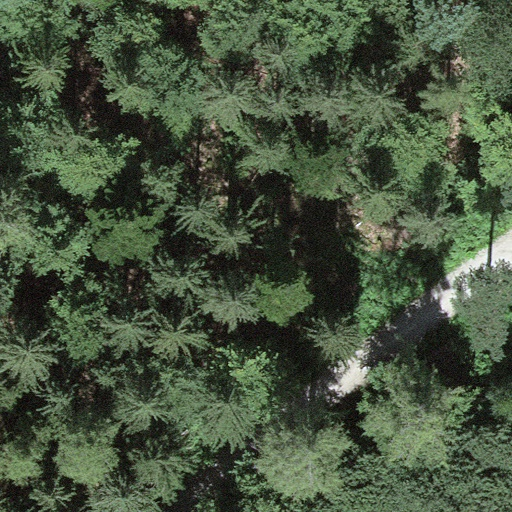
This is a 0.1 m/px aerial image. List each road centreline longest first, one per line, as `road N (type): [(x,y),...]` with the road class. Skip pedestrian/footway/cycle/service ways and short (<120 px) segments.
road 1 (track): [(198,511),(346,374),(511,258)]
road 2 (track): [(346,374),(409,511)]
